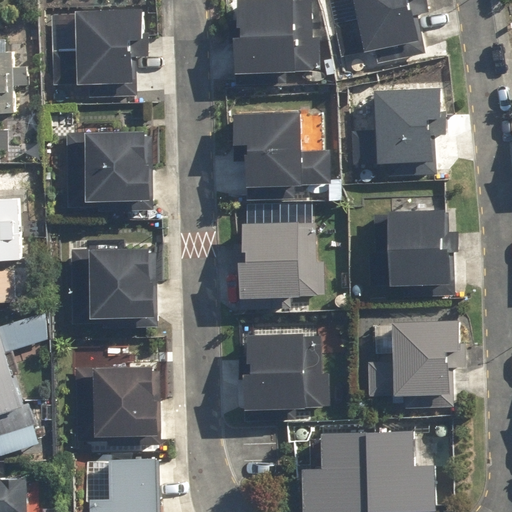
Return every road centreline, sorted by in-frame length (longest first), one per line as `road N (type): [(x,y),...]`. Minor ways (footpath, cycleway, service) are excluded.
road 1 (residential): [(218,511),(203,457),(192,0)]
road 2 (residential): [(473,0),(498,220),(502,511)]
